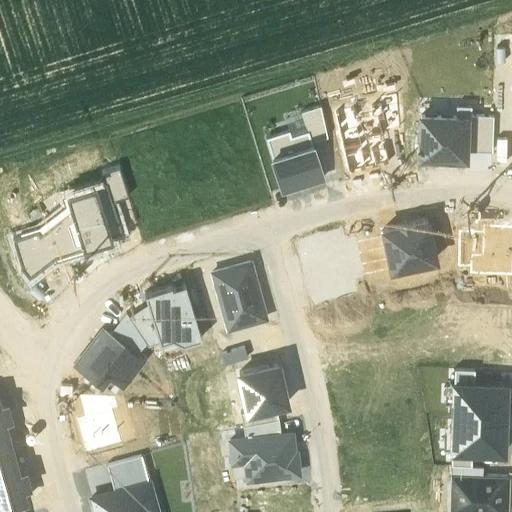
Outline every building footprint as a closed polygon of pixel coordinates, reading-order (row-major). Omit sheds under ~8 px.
[(420,114),(419,155),(464,157),(464,150),(466,118),(470,118),(470,114),(470,105),(456,104),(455,116),(420,114)] [(306,130),(307,129),(311,140),(327,136),(320,105),(301,111),(306,130)] [(470,118),(466,118),(464,150),(491,151),(492,115),(470,114),(470,118)] [(282,189),(322,177),(311,140),(307,129),(306,130),(290,134),(288,129),(265,136),(282,189)] [(110,197),(127,192),(118,163),(101,168),(110,197)] [(20,265),(27,274),(52,254),(110,237),(93,184),(64,192),(71,210),(38,232),(35,229),(11,236),(20,265)] [(427,213),(379,224),(388,267),(436,257),(427,213)] [(249,262),(213,271),(226,319),(241,315),(243,323),(264,317),(249,262)] [(171,283),(144,292),(147,302),(159,341),(172,337),(182,342),(201,336),(184,282),(171,286),(171,283)] [(148,345),(159,341),(147,302),(127,314),(145,342),(148,345)] [(126,312),(109,332),(136,353),(145,342),(127,314),(126,312)] [(103,328),(75,363),(102,384),(109,375),(122,385),(143,359),(136,353),(109,332),(103,328)] [(220,353),(224,365),(247,357),(244,345),(220,353)] [(238,372),(247,410),(247,411),(276,405),(287,402),(278,363),(238,372)] [(453,382),(473,383),(473,369),(454,368),(453,382)] [(453,382),(452,416),(504,418),(505,384),(473,383),(453,382)] [(0,450),(10,448),(3,421),(9,419),(5,404),(0,405),(0,450)] [(240,412),(243,424),(278,418),(276,405),(247,411),(247,410),(240,412)] [(503,451),(504,418),(452,416),(452,450),(471,450),(503,451)] [(243,424),(244,437),(280,433),(278,418),(243,424)] [(244,437),(229,439),(232,461),(245,460),(247,478),(298,472),(295,451),(290,451),(289,443),(293,442),(291,432),(280,433),(244,437)] [(18,474),(10,448),(0,450),(0,507),(25,500),(22,489),(28,487),(24,472),(18,474)] [(471,450),(452,450),(451,464),(471,465),(471,450)] [(106,463),(114,490),(149,481),(141,454),(106,463)] [(156,511),(149,481),(114,490),(92,496),(95,511),(156,511)] [(0,507),(0,511),(23,511),(21,501),(0,507)]
